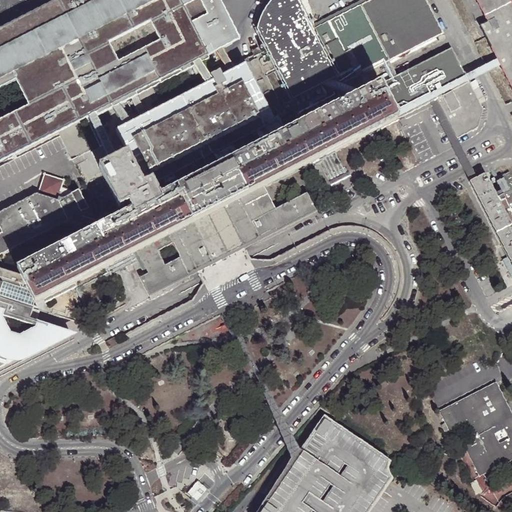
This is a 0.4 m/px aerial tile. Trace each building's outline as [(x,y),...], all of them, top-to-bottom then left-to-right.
[(150,295),(197,271),(197,270),(242,246),(262,236),(263,237),(313,212),(305,193),(275,208),(263,186),(317,159),(396,119),(428,103),(435,99),(456,138),(477,128),(481,110),(467,83),(464,76),(450,48),(396,76),(389,79),(379,85),(300,124),(292,129),(262,144),(254,128),(284,113),(292,108),(381,63),(387,60),(442,32),(425,0),(369,0),(351,10),(349,8),(336,14),(337,17),(313,29),(298,0),(278,0),(277,1),(269,10),(262,20),(258,31),(266,47),(260,49),(259,46),(251,50),(256,58),(234,68),(227,72),(221,75),(218,71),(214,72),(210,75),(213,80),(146,114),(139,117),(114,130),(126,153),(117,158),(93,113),(85,117),(96,140),(87,144),(99,167),(119,207),(129,203),(132,210),(105,223),(86,187),(62,199),(59,198),(64,180),(44,173),(37,194),(0,213),(0,256),(73,219),(74,215),(94,221),(97,227),(17,268),(21,274),(35,302),(44,298),(74,282),(108,265),(112,273),(137,261),(140,259),(147,274),(144,275),(141,277),(150,295)] [(0,159),(85,117),(93,113),(128,95),(139,117),(146,114),(134,92),(149,85),(151,88),(160,84),(158,80),(198,59),(200,62),(209,58),(207,55),(215,51),(227,72),(234,68),(221,48),(224,46),(200,0),(57,0),(71,28),(51,38),(49,32),(39,37),(42,42),(36,45),(29,32),(0,44),(0,86),(42,66),(53,89),(0,115),(0,159)] [(511,0),(473,0),(485,22),(478,26),(495,60),(499,67),(511,92),(511,0)] [(0,32),(0,44),(29,32),(36,45),(42,42),(39,37),(49,32),(51,38),(71,28),(59,2),(0,32)] [(396,76),(387,60),(381,63),(389,79),(396,76)] [(464,76),(467,83),(481,76),(499,67),(495,60),(478,69),(464,76)] [(461,148),(456,138),(435,99),(428,103),(454,151),(464,171),(469,181),(476,178),(471,168),(461,148)] [(292,129),(300,124),(292,108),(284,113),(292,129)] [(428,128),(408,138),(415,151),(421,148),(424,154),(438,147),(428,128)] [(60,136),(64,148),(66,147),(68,153),(85,147),(79,130),(60,136)] [(469,181),(511,265),(511,178),(508,171),(489,181),(485,173),(476,178),(469,181)] [(35,302),(21,274),(17,268),(14,270),(6,268),(0,258),(0,368),(22,358),(19,351),(28,346),(25,341),(35,337),(33,332),(46,325),(30,320),(35,302)] [(140,259),(137,261),(144,275),(147,274),(140,259)] [(74,282),(44,298),(46,303),(76,286),(74,282)] [(19,351),(22,358),(70,333),(46,325),(33,332),(35,337),(25,341),(28,346),(19,351)] [(437,410),(443,421),(446,427),(442,429),(444,435),(466,424),(475,442),(465,447),(479,474),(511,458),(511,415),(511,417),(505,419),(500,409),(505,406),(494,383),(437,410)] [(418,402),(421,408),(433,402),(431,396),(418,402)] [(371,511),(394,478),(389,469),(390,459),(327,419),(298,458),(264,503),(258,511),(371,511)] [(198,482),(187,494),(196,502),(207,490),(198,482)]
